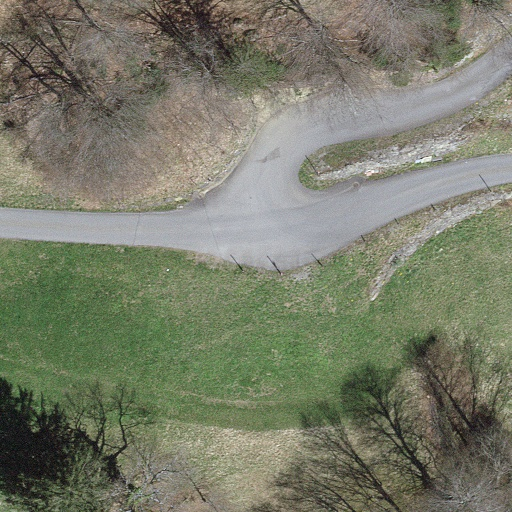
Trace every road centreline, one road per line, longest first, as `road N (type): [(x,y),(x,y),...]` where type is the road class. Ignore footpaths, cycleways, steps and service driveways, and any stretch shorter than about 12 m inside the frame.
road 1 (unclassified): [(0,218),(226,246),(511,159)]
road 2 (track): [(226,246),(261,167),(309,136),(446,94),(511,46)]
